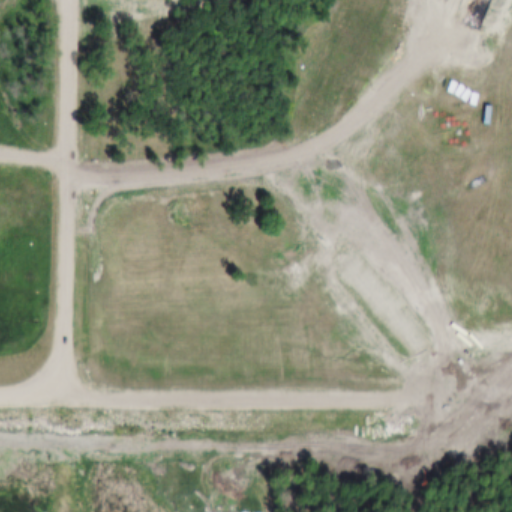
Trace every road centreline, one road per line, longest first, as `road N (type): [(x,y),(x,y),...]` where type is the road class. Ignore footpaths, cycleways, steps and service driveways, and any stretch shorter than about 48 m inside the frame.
road 1 (track): [(263,169),(407,318),(429,373),(428,404)]
road 2 (track): [(68,180),(128,186),(263,169),(315,149),(332,128)]
